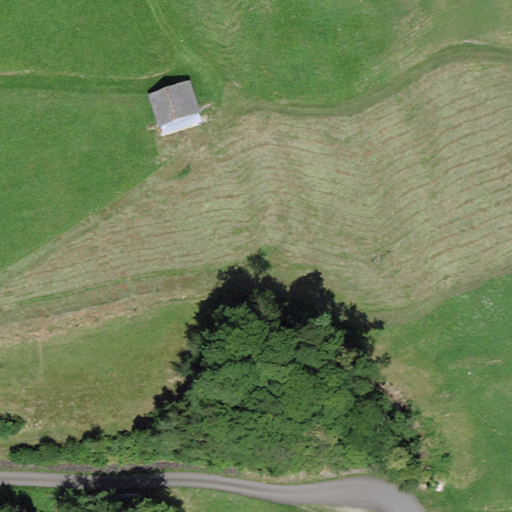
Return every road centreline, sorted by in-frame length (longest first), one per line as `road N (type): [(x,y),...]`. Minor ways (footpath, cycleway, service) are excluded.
road 1 (track): [(511,57),(461,54),(351,105),(245,110),(0,276)]
road 2 (track): [(0,312),(234,278),(333,299),(375,320),(429,309),(451,284),(511,261)]
road 3 (unclassified): [(409,511),(386,495),(357,492),(272,493),(169,478),(0,479)]
road 4 (track): [(245,110),(188,73),(134,89),(0,80)]
road 5 (track): [(0,447),(34,434),(126,424)]
